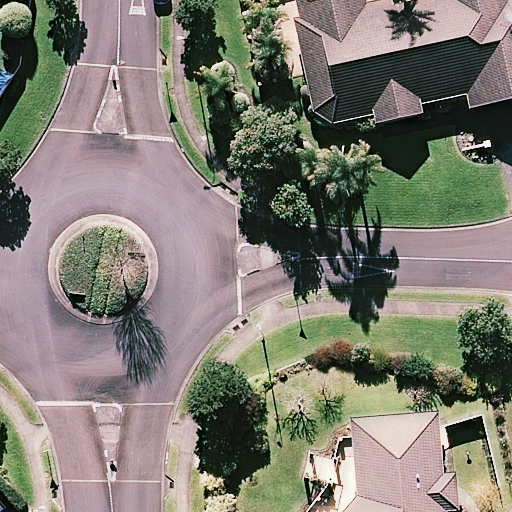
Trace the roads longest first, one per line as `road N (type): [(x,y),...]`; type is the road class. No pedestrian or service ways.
road 1 (residential): [(511,260),(207,258)]
road 2 (residential): [(3,282),(4,235),(25,194),(62,167),(108,158)]
road 3 (residential): [(207,258),(200,298),(178,331),(146,354),(106,363)]
road 4 (residential): [(108,158),(117,0)]
road 5 (residential): [(108,158),(146,167),(177,189),(199,221),(207,258)]
road 6 (residential): [(113,511),(106,363)]
road 7 (residential): [(106,363),(60,354),(23,324),(3,282)]
